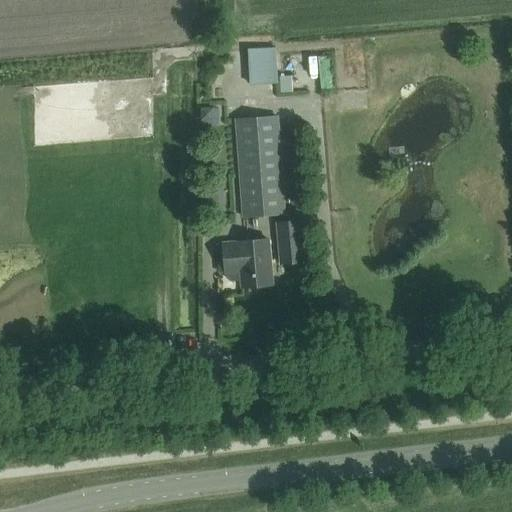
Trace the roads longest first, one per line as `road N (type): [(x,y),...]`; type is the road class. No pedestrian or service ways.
road 1 (unclassified): [(0,386),(511,341)]
road 2 (tertiary): [(45,511),(146,489),(511,446)]
